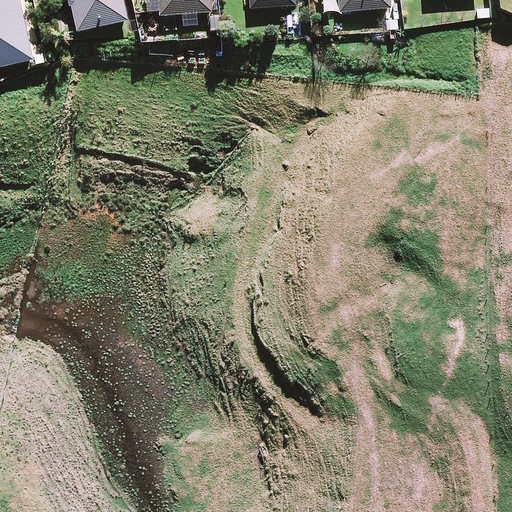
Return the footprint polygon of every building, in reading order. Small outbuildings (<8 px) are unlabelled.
[(0,0),(0,69),(34,62),(20,0),(0,0)] [(123,0),(68,0),(70,9),(72,9),(78,34),(129,23),(123,0)] [(159,0),(161,18),(213,14),(211,0),(159,0)] [(250,0),(251,10),(297,7),(296,0),(250,0)] [(391,10),(390,0),(338,0),(340,14),(391,10)]
